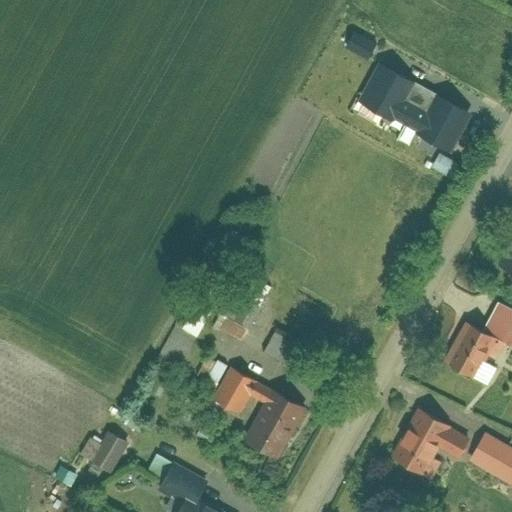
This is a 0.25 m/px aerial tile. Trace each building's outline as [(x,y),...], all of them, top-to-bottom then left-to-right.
[(412,81),(381,64),(361,101),(393,118),(394,115),(402,101),(412,81)] [(468,112),(438,96),(428,115),(420,129),(419,132),(449,148),(468,112)] [(428,115),(402,101),(394,115),(420,129),(428,115)] [(511,244),(497,273),(511,280),(511,244)] [(511,313),(482,298),(469,322),(511,343),(511,313)] [(279,321),(264,355),(300,372),(315,338),(279,321)] [(464,325),(442,363),(474,381),(495,343),(464,325)] [(243,442),(275,461),(305,412),(231,368),(212,401),(253,426),(243,442)] [(415,412),(390,460),(432,481),(457,433),(415,412)] [(511,451),(485,436),(471,461),(511,484),(511,451)] [(117,439),(109,452),(126,462),(134,450),(117,439)] [(171,511),(235,511),(172,475),(160,495),(176,505),(171,511)]
